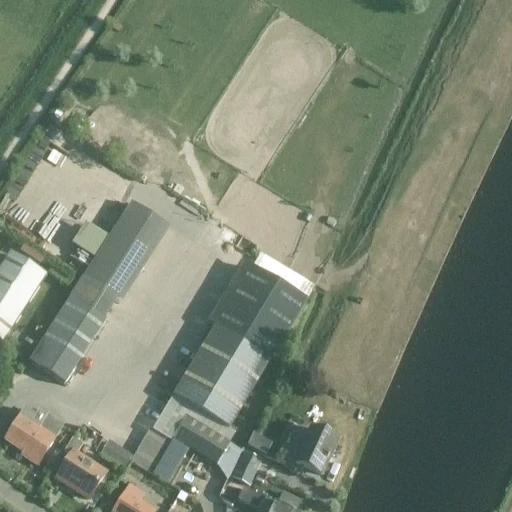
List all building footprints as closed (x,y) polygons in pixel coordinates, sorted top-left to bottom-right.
[(56,126),(63,115),(56,111),(49,121),(56,126)] [(115,149),(121,139),(93,120),(86,130),(115,149)] [(308,223),(312,216),(306,213),(303,219),(308,223)] [(332,227),(336,221),(329,217),(325,224),(332,227)] [(94,259),(108,237),(86,223),(72,245),(94,259)] [(40,267),(44,260),(24,246),(20,252),(40,267)] [(45,278),(11,256),(0,272),(0,343),(2,345),(45,278)] [(48,274),(47,275),(67,289),(73,281),(53,267),(48,274)] [(215,329),(172,398),(227,431),(270,362),(269,362),(306,302),(252,269),(215,329)] [(71,299),(30,363),(65,385),(105,320),(71,299)] [(39,428),(21,416),(4,442),(29,457),(27,461),(37,467),(62,427),(46,417),(39,428)] [(216,467),(229,446),(185,418),(172,440),(216,467)] [(337,440),(312,428),(296,464),(321,475),(337,440)] [(151,474),(153,472),(170,443),(150,430),(130,462),(151,474)] [(266,456),(272,444),(254,435),(248,447),(266,456)] [(125,468),(132,456),(109,442),(101,454),(125,468)] [(170,443),(153,472),(167,480),(185,451),(170,443)] [(244,453),(238,466),(256,474),(262,461),(244,453)] [(56,478),(89,499),(105,475),(72,454),(56,478)] [(232,479),(249,488),(256,474),(238,466),(232,479)] [(156,511),(141,502),(146,495),(129,485),(111,511),(156,511)] [(167,511),(180,492),(170,486),(157,506),(166,511),(167,511)] [(256,495),(244,489),(238,501),(260,511),(290,511),(268,501),(268,499),(256,493),(256,495)] [(184,504),(188,497),(180,493),(176,500),(184,504)] [(296,511),(301,501),(283,493),(277,505),(292,511),(296,511)]
